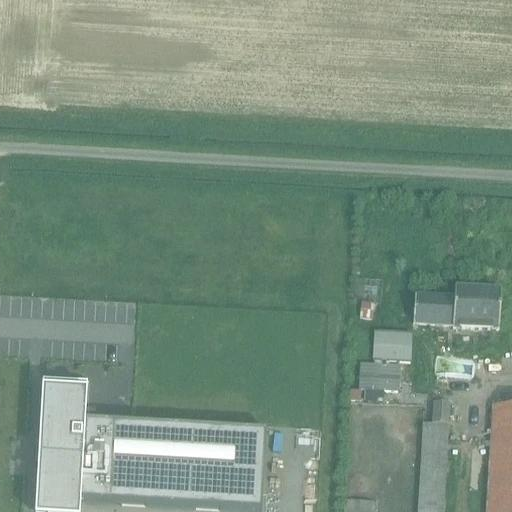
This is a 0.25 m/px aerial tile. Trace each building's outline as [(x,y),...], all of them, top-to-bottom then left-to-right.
[(498,333),(500,312),(501,292),(454,289),(454,301),(414,299),(413,326),(452,328),(452,331),(498,333)] [(361,305),(359,321),(371,322),(373,307),(361,305)] [(375,334),(373,365),(410,367),(411,336),(375,334)] [(361,366),(360,393),(365,393),(384,394),(397,395),(399,368),(361,366)] [(42,381),(34,511),(79,511),(80,505),(204,511),(261,511),(266,434),(84,424),(87,383),(42,381)] [(350,393),(349,403),(359,403),(360,394),(350,393)] [(444,511),(450,405),(434,404),(433,426),(422,425),(417,511),(444,511)] [(511,511),(511,408),(491,408),(490,428),(485,511),(511,511)] [(373,511),(374,504),(344,502),(343,511),(373,511)]
